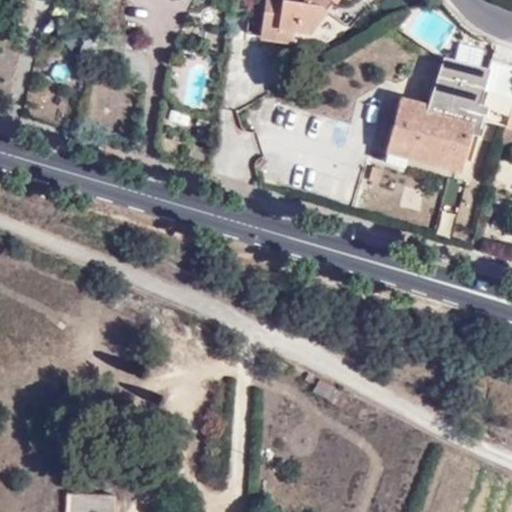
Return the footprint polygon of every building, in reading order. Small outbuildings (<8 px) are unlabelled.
[(249,38),(252,39),(261,40),(262,36),(266,0),(252,0),(250,27),(249,38)] [(266,0),(262,36),(328,47),(354,29),(367,11),(338,5),(342,0),(305,0),(304,7),(286,4),(285,0),(266,0)] [(97,37),(90,61),(116,68),(122,43),(97,37)] [(480,71),(435,59),(421,104),(400,98),(387,148),(408,154),(461,168),(477,117),(501,124),(503,119),(508,103),(474,92),(480,71)] [(511,86),(511,69),(484,60),(480,71),(474,92),(508,103),(511,86)] [(511,86),(508,103),(503,119),(511,121),(511,86)] [(209,158),(211,149),(193,145),(190,153),(209,158)] [(404,168),(408,154),(387,148),(383,163),(404,168)] [(334,394),(337,386),(321,378),(317,387),(334,394)] [(86,511),(87,489),(80,489),(78,511),(86,511)] [(121,511),(123,491),(87,489),(86,511),(121,511)]
